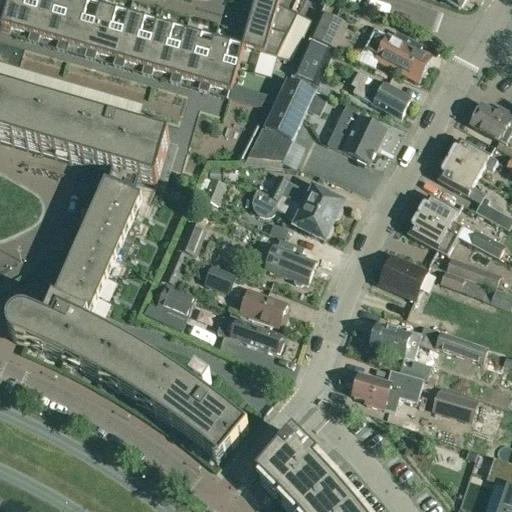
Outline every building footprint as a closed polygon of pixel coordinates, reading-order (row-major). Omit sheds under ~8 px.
[(0,35),(9,38),(28,43),(40,0),(9,0),(0,31),(0,35)] [(40,0),(28,43),(56,51),(71,0),(70,0),(40,0)] [(56,51),(85,60),(100,8),(71,0),(56,51)] [(256,0),(242,50),(244,50),(244,51),(277,60),(298,18),(279,8),(281,0),(256,0)] [(439,0),(460,12),(467,0),(439,0)] [(85,60),(113,68),(128,17),(100,8),(85,60)] [(113,68),(142,76),(157,25),(128,17),(113,68)] [(312,25),(298,18),(277,60),(291,64),(292,64),(311,26),(312,25)] [(331,50),(341,27),(322,20),(313,42),(331,50)] [(142,76),(170,84),(185,33),(157,25),(142,76)] [(170,84),(198,93),(213,41),(185,33),(170,84)] [(371,39),(363,55),(378,62),(377,64),(418,86),(431,62),(400,45),(392,59),(382,55),(385,47),(371,39)] [(233,89),(244,51),(244,50),(242,50),(213,41),(198,93),(229,101),(233,89)] [(289,86),(313,97),(316,90),(317,90),(333,55),(307,43),(291,78),(292,78),(289,86)] [(384,89),(368,79),(360,75),(353,88),(358,90),(354,98),(373,109),(373,110),(400,125),(412,103),(385,88),(384,89)] [(313,97),(289,86),(266,133),(292,145),(314,98),(313,97)] [(233,89),(229,101),(270,113),(274,100),(233,89)] [(0,145),(114,178),(110,189),(106,187),(105,188),(149,207),(155,194),(140,189),(141,186),(157,191),(170,146),(0,96),(0,145)] [(347,109),(328,150),(369,170),(385,135),(363,125),(367,117),(347,109)] [(482,110),(478,117),(474,117),(470,124),(472,127),(470,130),(499,146),(506,150),(506,148),(511,138),(511,137),(511,122),(499,115),(497,118),(482,110)] [(455,152),(448,164),(479,181),(485,170),(492,174),(497,166),(490,161),(460,144),(456,153),(455,152)] [(475,216),(490,224),(495,213),(488,209),(491,204),(484,200),(485,199),(473,193),(479,181),(448,164),(441,177),(442,177),(437,185),(467,202),(479,209),(475,216)] [(222,170),(222,171),(211,170),(211,180),(222,180),(222,182),(242,182),(242,170),(222,170)] [(301,191),(300,192),(278,181),(271,195),(333,226),(335,223),(339,222),(342,215),(341,211),(343,207),(314,193),(312,196),(301,191)] [(212,185),(203,205),(217,211),(226,190),(212,185)] [(105,188),(97,207),(140,227),(149,207),(105,188)] [(332,229),(333,226),(271,195),(265,208),(287,220),(286,222),(297,227),(295,231),(324,245),(326,241),(330,239),(333,233),(332,229)] [(457,242),(458,240),(462,232),(453,227),(458,217),(429,201),(425,208),(424,208),(418,221),(457,242)] [(88,226),(88,227),(131,246),(140,227),(97,207),(88,226)] [(447,261),(452,251),(457,242),(418,221),(411,232),(412,232),(408,239),(447,261)] [(175,253),(197,262),(208,234),(186,225),(175,253)] [(80,246),(79,247),(123,266),(131,246),(88,227),(88,228),(80,246)] [(273,228),(270,237),(285,243),(289,234),(273,228)] [(506,250),(478,235),(477,234),(476,236),(471,246),(472,247),(500,262),(506,250)] [(71,266),(71,267),(114,286),(123,266),(79,247),(79,248),(71,266)] [(277,251),(269,272),(279,276),(278,278),(307,290),(316,267),(287,255),(286,257),(280,255),(281,253),(277,251)] [(173,253),(161,284),(178,291),(183,278),(178,276),(184,261),(190,263),(191,261),(173,253)] [(391,261),(379,289),(415,305),(427,276),(391,261)] [(501,279),(451,261),(447,274),(496,292),(501,279)] [(62,286),(62,287),(105,306),(114,286),(71,267),(70,268),(62,286)] [(212,269),(204,289),(229,299),(237,279),(212,269)] [(441,289),(459,296),(464,285),(445,278),(441,289)] [(464,285),(459,296),(481,304),(490,308),(509,315),(511,307),(511,301),(495,295),(486,292),(464,285)] [(53,306),(97,325),(105,306),(62,287),(61,287),(54,305),(53,306)] [(167,289),(157,312),(186,325),(196,302),(167,289)] [(287,320),(283,319),(287,308),(257,297),(255,301),(247,297),(240,319),(278,332),(279,331),(282,332),(285,331),(288,323),(287,320)] [(101,386),(105,380),(123,348),(108,340),(94,332),(97,325),(53,306),(53,307),(46,322),(45,324),(28,317),(26,316),(24,316),(22,316),(20,316),(18,317),(16,318),(14,319),(12,320),(11,322),(10,324),(9,326),(8,328),(8,330),(8,332),(8,334),(8,336),(9,338),(10,340),(11,342),(13,343),(15,345),(16,346),(25,349),(45,358),(64,367),(83,376),(101,386)] [(223,322),(217,338),(246,349),(245,351),(257,355),(258,353),(275,359),(276,356),(279,357),(283,346),(280,345),(282,342),(237,326),(237,327),(223,322)] [(371,350),(370,354),(413,366),(421,339),(411,336),(412,335),(398,330),(397,334),(378,329),(374,340),(371,340),(369,347),(371,350)] [(424,331),(421,339),(418,349),(436,355),(437,353),(442,338),(424,331)] [(442,338),(437,353),(483,369),(488,354),(442,338)] [(101,386),(120,396),(138,407),(155,419),(172,430),(187,441),(204,455),(221,468),(225,463),(233,454),(249,435),(237,425),(216,408),(207,401),(202,397),(204,394),(205,395),(211,385),(197,375),(190,385),(191,385),(189,388),(186,386),(172,378),(162,370),(152,365),(135,354),(123,348),(105,380),(101,386)] [(417,408),(423,385),(391,376),(387,387),(360,380),(353,402),(367,406),(366,409),(395,417),(399,403),(417,408)] [(471,427),(477,407),(439,396),(433,415),(471,427)] [(305,440),(275,477),(294,497),(308,511),(373,511),(366,503),(349,485),(341,476),(332,467),(337,461),(310,434),(305,440)] [(511,511),(511,467),(494,462),(486,484),(507,491),(499,511),(511,511)]
